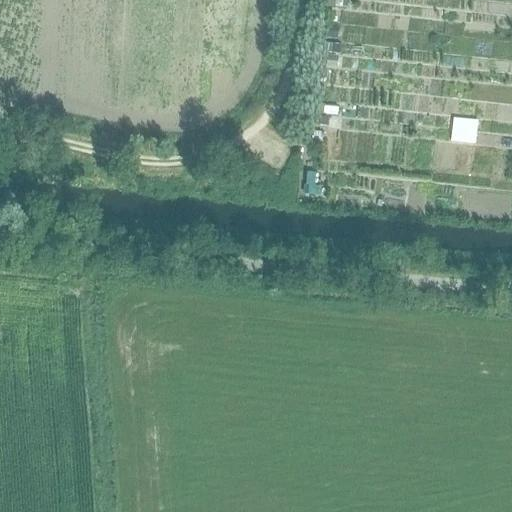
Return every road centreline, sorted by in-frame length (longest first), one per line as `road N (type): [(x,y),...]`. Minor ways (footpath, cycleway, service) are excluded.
road 1 (unclassified): [(511,290),(0,240)]
road 2 (track): [(0,127),(145,161),(225,150),(261,128),(288,87),(302,0)]
